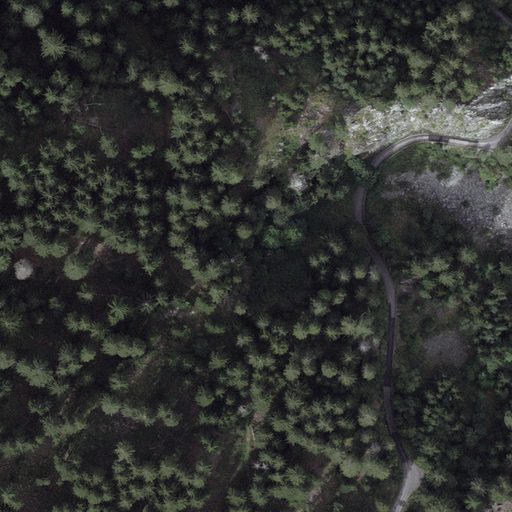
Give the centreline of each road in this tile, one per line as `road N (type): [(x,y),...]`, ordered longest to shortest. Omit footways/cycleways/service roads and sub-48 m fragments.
road 1 (track): [(0,24),(28,63),(143,87),(163,104),(160,236),(177,274),(210,299),(245,358),(249,511)]
road 2 (track): [(511,123),(487,142),(417,139),(395,146),(362,182),(356,214),(389,282),(393,422),(409,472),(396,511)]
